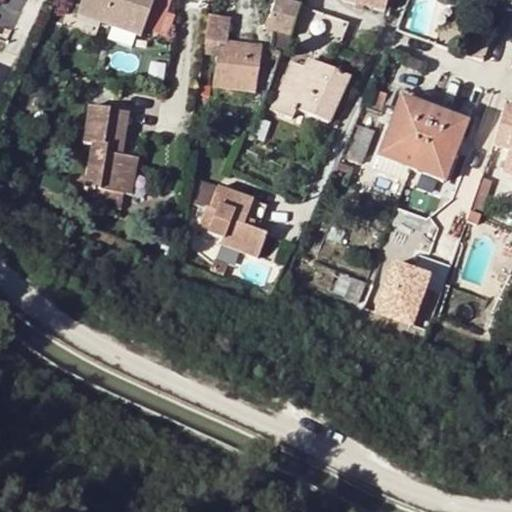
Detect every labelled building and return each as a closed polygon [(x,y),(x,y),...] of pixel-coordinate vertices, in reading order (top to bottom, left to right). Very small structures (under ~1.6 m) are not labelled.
[(342,0),(343,1),(344,2),(345,3),(384,13),(387,0),(342,0)] [(341,42),(341,41),(347,24),(299,6),(289,4),(275,1),(267,29),(273,31),(289,36),(294,25),(341,42)] [(136,45),(143,25),(89,6),(82,27),(136,45)] [(229,21),(206,18),(203,42),(218,44),(213,87),(255,93),(261,50),(225,45),(229,21)] [(269,50),(280,54),(284,55),(289,36),(273,31),(269,50)] [(472,31),(463,55),(484,63),(492,38),(472,31)] [(275,85),(284,55),(280,54),(271,83),(275,85)] [(295,110),(328,125),(348,79),(315,64),(309,62),(307,61),(303,69),(291,64),(271,110),(292,118),(295,110)] [(404,91),(399,102),(432,115),(437,103),(404,91)] [(432,115),(399,102),(378,158),(411,170),(432,115)] [(437,103),(432,115),(464,126),(468,115),(437,103)] [(121,209),(123,194),(129,159),(121,157),(117,157),(118,150),(122,150),(127,114),(88,109),(83,144),(91,145),(85,187),(88,188),(86,204),(121,209)] [(502,173),(511,175),(511,111),(504,109),(493,148),(507,152),(502,173)] [(432,115),(411,170),(442,182),(464,126),(432,115)] [(442,182),(444,183),(464,127),(464,126),(442,182)] [(129,159),(123,194),(133,195),(138,160),(129,159)] [(482,180),(470,211),(479,214),(481,215),(491,184),(482,180)] [(197,230),(222,240),(221,245),(257,259),(266,235),(252,230),(243,227),(246,219),(252,203),(217,189),(209,209),(206,208),(197,230)] [(252,203),(246,219),(254,223),(254,224),(259,225),(266,207),(252,203)] [(457,206),(451,222),(464,227),(470,211),(457,206)] [(254,223),(246,219),(243,227),(252,230),(254,224),(254,223)] [(352,281),(345,298),(352,301),(360,284),(352,281)] [(360,284),(352,301),(357,304),(364,285),(360,284)]
